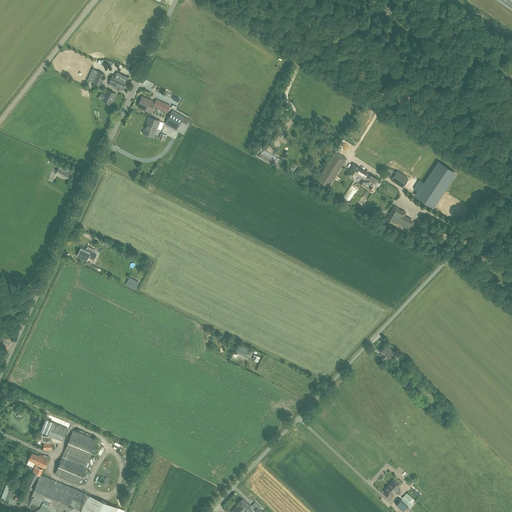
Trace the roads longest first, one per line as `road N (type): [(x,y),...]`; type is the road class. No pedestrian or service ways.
road 1 (unclassified): [(209,511),(511,193)]
road 2 (unclassified): [(0,376),(176,0)]
road 3 (unclassified): [(511,119),(370,0)]
